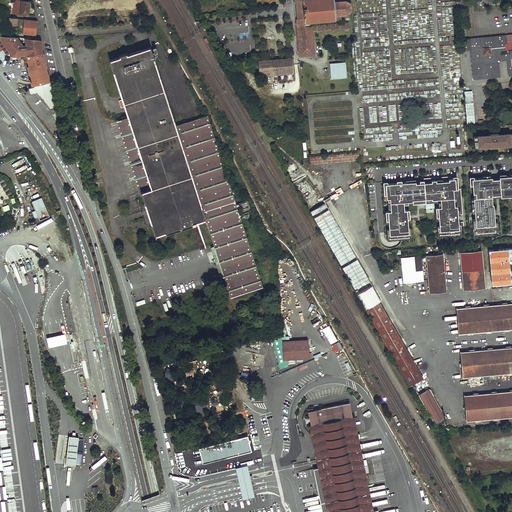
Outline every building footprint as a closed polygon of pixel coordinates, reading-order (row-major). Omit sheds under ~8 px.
[(21,0),(19,0),(14,0),(13,13),(20,14),(21,0)] [(30,1),(21,0),(20,14),(20,15),(29,16),(30,1)] [(316,21),(342,18),(341,14),(344,14),(346,13),(347,13),(349,12),(350,10),(351,8),(351,7),(351,5),(350,3),(349,2),(347,1),(346,1),(345,1),(344,0),(295,0),(295,4),(296,4),(303,3),(304,19),(298,19),(297,20),(297,23),(309,22),(316,21)] [(23,33),(35,34),(37,21),(1,17),(0,23),(2,23),(3,19),(9,20),(9,21),(8,21),(8,23),(9,23),(9,24),(24,25),(23,33)] [(300,57),(315,55),(313,26),(312,26),(312,24),(309,22),(297,23),(300,57)] [(317,31),(349,28),(349,23),(317,26),(317,31)] [(1,35),(10,36),(10,31),(7,30),(7,26),(2,25),(1,35)] [(13,56),(23,57),(25,67),(26,67),(28,67),(30,75),(32,87),(33,86),(49,82),(40,41),(35,40),(34,39),(10,36),(1,35),(0,35),(0,39),(0,40),(0,45),(7,55),(10,53),(13,56)] [(510,57),(511,67),(511,66),(511,40),(508,41),(507,41),(506,35),(469,38),(470,39),(470,49),(470,50),(473,50),(473,52),(476,77),(497,75),(496,64),(499,64),(499,61),(499,57),(510,56),(510,57)] [(470,39),(462,39),(462,50),(470,49),(470,39)] [(155,238),(205,222),(231,299),(264,289),(220,153),(227,150),(208,117),(177,127),(151,48),(108,61),(127,118),(114,122),(155,238)] [(500,77),(499,64),(496,64),(497,75),(476,77),(473,52),(473,50),(470,50),(473,79),(500,77)] [(510,56),(499,57),(499,61),(507,60),(509,75),(511,75),(511,66),(511,67),(510,57),(510,56)] [(286,73),(293,72),(293,58),(292,58),(258,61),(259,75),(266,75),(273,74),(279,73),(286,73)] [(347,77),(346,62),(331,63),(332,79),(347,77)] [(49,82),(33,86),(33,88),(28,89),(28,93),(30,95),(32,96),(35,95),(50,110),(57,108),(50,82),(49,82)] [(473,91),(465,91),(466,124),(474,123),(473,91)] [(483,136),(473,136),(474,149),(485,148),(495,147),(505,147),(511,146),(511,133),(505,134),(505,136),(495,137),(495,135),(493,135),(493,137),(483,137),(483,136)] [(311,163),(360,159),(360,152),(310,156),(311,163)] [(294,163),(287,167),(286,168),(290,173),(297,168),(294,163)] [(511,175),(509,176),(506,176),(499,176),(499,178),(501,197),(508,196),(511,195),(511,175)] [(427,177),(423,178),(423,180),(425,202),(437,201),(438,207),(439,220),(439,226),(440,234),(459,233),(459,226),(459,225),(463,225),(463,221),(458,221),(458,214),(462,214),(462,209),(460,209),(459,200),(461,200),(461,191),(454,192),(454,189),(456,189),(456,179),(455,178),(451,178),(450,176),(431,177),(431,180),(427,180),(427,177)] [(296,185),(297,187),(311,205),(321,197),(306,177),(296,184),(296,185)] [(492,179),(492,177),(490,177),(485,178),(472,178),(472,183),(473,193),(475,193),(476,197),(473,197),(475,212),(475,217),(476,233),(495,231),(495,221),(494,216),(493,216),(493,213),(494,213),(494,208),(493,204),(492,204),(492,197),(491,195),(493,195),(492,179)] [(492,197),(501,197),(499,178),(492,179),(493,195),(491,195),(492,197)] [(355,179),(348,182),(350,188),(357,186),(355,179)] [(396,183),(385,184),(385,186),(386,194),(386,198),(387,198),(389,198),(390,211),(388,211),(387,211),(388,224),(389,229),(390,238),(398,238),(398,240),(402,240),(404,239),(404,237),(409,237),(408,227),(407,218),(407,209),(404,210),(404,204),(403,202),(408,201),(412,201),(412,199),(417,199),(415,181),(415,179),(409,179),(409,182),(401,182),(396,183)] [(412,201),(412,203),(425,202),(423,180),(415,181),(417,199),(412,199),(412,201)] [(333,188),(336,196),(343,193),(340,185),(333,188)] [(39,198),(29,201),(32,210),(35,217),(36,221),(46,217),(39,198)] [(325,201),(310,210),(309,210),(357,294),(358,293),(372,285),(325,201)] [(13,209),(0,214),(0,221),(16,216),(13,209)] [(475,217),(472,218),(474,236),(498,234),(497,221),(495,221),(495,231),(476,233),(475,217)] [(462,235),(461,226),(459,226),(459,233),(440,234),(439,226),(437,227),(437,229),(438,237),(462,235)] [(389,229),(387,229),(388,241),(395,240),(398,240),(398,238),(390,238),(389,229)] [(511,245),(487,247),(491,284),(509,283),(508,266),(511,265),(511,245)] [(464,289),(484,288),(481,251),(461,253),(464,289)] [(430,292),(446,291),(442,254),(427,255),(430,292)] [(403,282),(423,280),(421,255),(401,257),(403,282)] [(379,301),(381,300),(372,285),(358,293),(357,294),(365,308),(366,308),(379,301)] [(409,385),(410,384),(422,378),(379,301),(366,308),(365,308),(409,385)] [(457,333),(511,328),(511,303),(455,309),(457,333)] [(282,341),(281,335),(271,337),(279,368),(288,366),(287,360),(283,360),(282,341)] [(308,358),(307,339),(282,341),(283,360),(287,360),(308,358)] [(342,349),(339,341),(335,343),(335,344),(331,345),(334,352),(342,349)] [(461,377),(511,372),(511,347),(459,352),(461,377)] [(445,417),(428,388),(418,394),(435,423),(445,417)] [(465,419),(511,415),(511,391),(463,395),(465,419)] [(370,511),(348,403),(306,410),(327,511),(370,511)] [(73,436),(69,436),(66,464),(70,465),(76,465),(76,463),(81,464),(83,439),(78,438),(78,437),(73,436)] [(0,511),(8,511),(0,446),(0,511)] [(243,499),(255,497),(254,492),(253,487),(252,481),(250,473),(249,468),(248,464),(235,467),(236,468),(236,471),(237,476),(239,484),(241,490),(242,495),(243,498),(243,499)]
